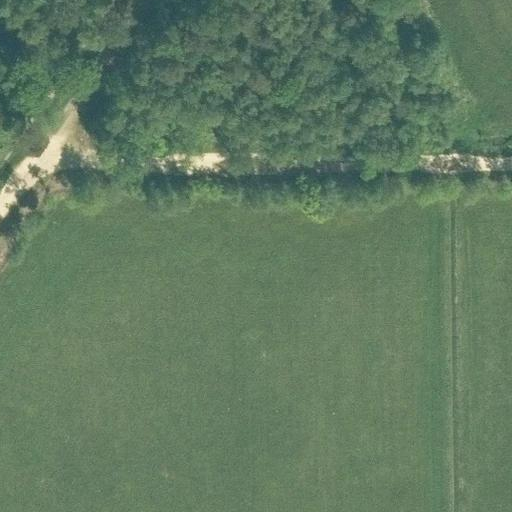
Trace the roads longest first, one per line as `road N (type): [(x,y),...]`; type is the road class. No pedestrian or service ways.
road 1 (track): [(511,163),(85,158),(43,143)]
road 2 (track): [(43,143),(140,0)]
